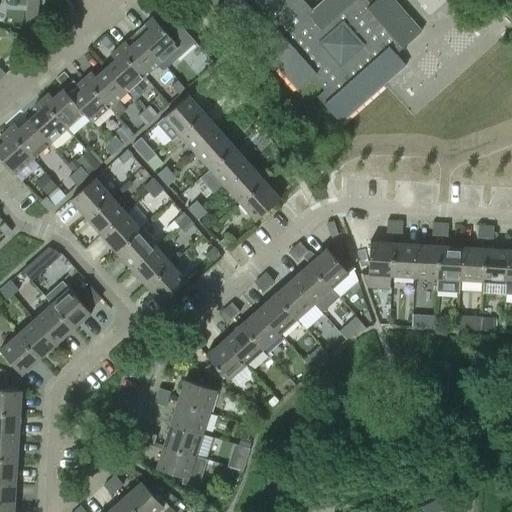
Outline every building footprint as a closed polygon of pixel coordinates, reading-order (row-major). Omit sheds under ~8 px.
[(216,7),(217,7),(217,8),(218,7),(249,42),(248,43),(249,44),(257,37),(262,43),(258,47),(259,47),(297,89),(296,90),(297,91),(312,77),(324,91),(318,97),(317,96),(316,97),(340,124),(342,123),(341,122),(385,84),(405,66),(395,54),(420,31),(393,0),(374,0),(370,4),(366,0),(325,0),(312,11),(302,0),(296,0),(223,0),(224,0),(216,7)] [(140,38),(161,62),(178,46),(153,18),(145,25),(135,33),(140,38)] [(25,21),(24,40),(37,45),(38,22),(25,21)] [(135,33),(118,48),(144,77),(161,62),(140,38),(135,33)] [(127,92),(144,77),(118,48),(111,55),(115,60),(106,68),(127,92)] [(110,108),(110,107),(119,117),(127,110),(118,100),(127,92),(106,68),(96,77),(91,72),(84,79),(110,108)] [(73,81),(63,89),(63,90),(84,114),(83,114),(92,124),(93,123),(109,141),(114,136),(98,118),(110,108),(84,79),(77,85),(73,81)] [(186,89),(177,81),(171,86),(179,95),(186,89)] [(49,94),(41,100),(67,129),(83,114),(84,114),(63,90),(53,99),(49,94)] [(173,141),(180,135),(204,113),(190,98),(191,97),(189,95),(164,118),(157,124),(173,141)] [(39,112),(29,120),(50,144),(67,129),(41,100),(34,107),(39,112)] [(143,111),(151,120),(157,115),(149,106),(143,111)] [(151,120),(143,111),(137,117),(145,125),(151,120)] [(219,130),(204,113),(180,135),(195,152),(219,130)] [(15,124),(8,130),(33,159),(50,144),(29,120),(19,129),(15,124)] [(33,159),(8,130),(0,137),(4,142),(0,146),(0,157),(15,175),(33,159)] [(234,147),(219,130),(195,152),(210,169),(234,147)] [(109,142),(117,150),(123,145),(115,136),(109,142)] [(132,145),(148,163),(157,155),(141,137),(132,145)] [(117,150),(109,142),(103,147),(111,155),(117,150)] [(249,164),(234,147),(210,169),(225,186),(249,164)] [(123,164),(133,156),(127,150),(118,158),(123,164)] [(82,166),(75,172),(82,181),(100,165),(88,152),(78,161),(82,166)] [(225,186),(240,203),(264,181),(249,164),(225,186)] [(163,180),(171,173),(166,167),(157,175),(163,180)] [(82,181),(75,172),(69,177),(77,186),(82,181)] [(171,173),(163,180),(168,186),(177,179),(171,173)] [(86,218),(111,196),(97,181),(97,180),(95,178),(70,201),(72,203),(72,202),(86,218)] [(149,193),(158,185),(152,179),(144,187),(149,193)] [(278,197),(264,181),(240,203),(254,219),(253,219),(255,221),(280,198),(279,197),(278,197)] [(158,185),(149,193),(154,198),(163,190),(158,185)] [(86,218),(101,235),(126,213),(111,196),(86,218)] [(48,212),(50,209),(54,206),(46,197),(40,203),(48,212)] [(193,214),(202,207),(197,201),(188,209),(193,214)] [(202,207),(193,214),(198,221),(207,213),(202,207)] [(101,235),(117,252),(141,230),(126,213),(101,235)] [(179,227),(188,219),(183,213),(174,221),(179,227)] [(188,219),(179,227),(184,233),(193,225),(188,219)] [(395,234),(395,221),(387,221),(386,233),(395,234)] [(395,221),(395,234),(402,234),(403,222),(395,221)] [(0,226),(0,230),(6,237),(12,232),(4,223),(0,226)] [(440,236),(441,224),(433,223),(432,236),(440,236)] [(441,224),(440,236),(448,237),(449,224),(441,224)] [(486,239),(486,226),(478,226),(477,238),(486,239)] [(486,226),(486,239),(494,239),(494,227),(486,226)] [(117,252),(132,269),(156,247),(141,230),(117,252)] [(218,243),(224,249),(232,241),(227,235),(218,243)] [(371,275),(392,276),(394,243),(373,242),(373,241),(370,241),(368,275),(371,275)] [(325,250),(318,257),(310,250),(308,252),(300,243),(294,248),(302,257),(303,256),(310,264),(309,265),(330,289),(346,275),(347,276),(349,274),(326,248),(324,250),(325,250)] [(417,244),(394,243),(392,276),(415,277),(417,244)] [(415,277),(438,279),(440,246),(417,244),(415,277)] [(438,279),(439,279),(438,292),(460,293),(461,280),(460,280),(462,247),(440,246),(438,279)] [(132,269),(147,286),(171,265),(156,247),(132,269)] [(219,253),(213,247),(204,256),(210,262),(219,253)] [(460,280),(461,280),(483,281),(485,248),(462,247),(460,280)] [(302,257),(294,248),(288,253),(296,262),(302,257)] [(483,281),(506,283),(508,250),(485,248),(483,281)] [(22,271),(30,280),(39,272),(31,263),(22,271)] [(185,280),(171,265),(147,286),(161,302),(160,302),(162,304),(188,281),(186,279),(185,280)] [(313,304),(330,289),(309,265),(292,280),(313,304)] [(260,278),(268,287),(274,282),(266,273),(260,278)] [(268,287),(260,278),(255,283),(262,292),(268,287)] [(296,319),(313,304),(292,280),(275,295),(296,319)] [(13,295),(19,289),(11,281),(5,286),(13,295)] [(63,282),(46,297),(52,304),(73,328),(89,315),(91,313),(63,282)] [(5,286),(0,290),(0,292),(7,300),(13,295),(5,286)] [(279,335),(296,319),(275,295),(258,310),(279,335)] [(226,309),(234,317),(240,312),(232,303),(226,309)] [(73,328),(52,304),(35,320),(56,344),(73,328)] [(234,317),(226,309),(220,314),(228,323),(234,317)] [(258,310),(241,325),(263,349),(279,335),(258,310)] [(35,320),(17,335),(39,359),(56,344),(35,320)] [(241,325),(224,340),(246,364),(263,349),(241,325)] [(198,334),(192,340),(200,348),(206,343),(198,334)] [(1,348),(0,349),(0,350),(22,375),(24,373),(39,359),(17,335),(2,349),(1,348)] [(246,364),(224,340),(208,354),(206,356),(228,381),(230,379),(236,385),(252,371),(246,364)] [(185,382),(178,402),(209,412),(216,392),(217,389),(185,379),(184,382),(185,382)] [(157,396),(168,399),(170,392),(159,388),(157,396)] [(0,412),(20,414),(21,393),(22,393),(22,391),(0,389),(0,412)] [(168,399),(157,396),(155,403),(166,407),(168,399)] [(178,402),(171,424),(202,434),(209,412),(178,402)] [(0,412),(0,435),(18,437),(20,414),(0,412)] [(171,424),(164,446),(195,455),(202,434),(171,424)] [(143,439),(154,442),(157,435),(145,431),(143,439)] [(0,458),(17,460),(18,437),(0,435),(0,458)] [(154,442),(143,439),(140,446),(152,450),(154,442)] [(207,459),(164,446),(157,466),(157,465),(156,468),(185,477),(183,483),(198,488),(207,459)] [(0,481),(16,482),(17,460),(0,458),(0,481)] [(109,481),(117,490),(124,484),(116,475),(109,481)] [(0,504),(14,505),(16,482),(0,481),(0,504)] [(117,490),(109,481),(103,486),(111,495),(117,490)] [(140,484),(124,498),(136,511),(157,511),(161,508),(162,509),(164,507),(142,482),(140,483),(140,484)] [(136,511),(124,498),(108,511),(136,511)]
